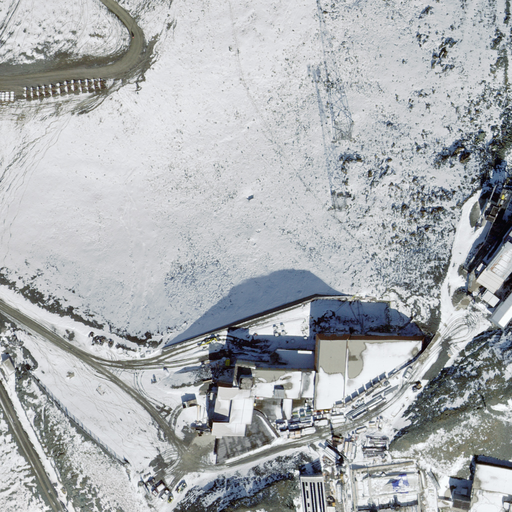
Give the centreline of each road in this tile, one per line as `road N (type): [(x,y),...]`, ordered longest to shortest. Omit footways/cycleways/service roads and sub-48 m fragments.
road 1 (track): [(495,323),(471,329),(341,440),(318,439),(203,472),(159,415),(0,309)]
road 2 (track): [(32,329),(159,360),(305,332)]
road 3 (track): [(99,0),(122,40),(111,58),(0,86)]
road 4 (track): [(66,511),(0,382)]
